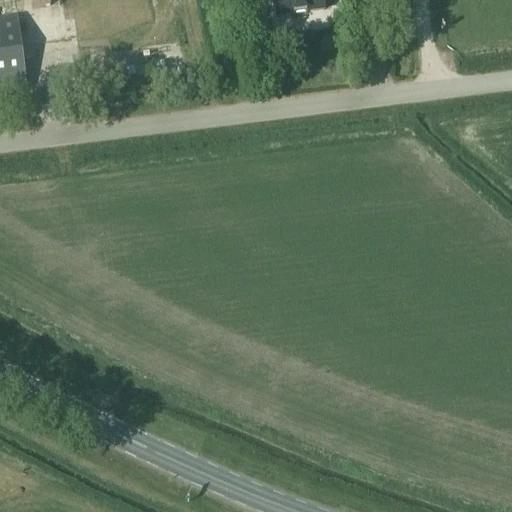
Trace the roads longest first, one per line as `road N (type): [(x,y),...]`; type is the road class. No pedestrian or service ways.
road 1 (unclassified): [(0,144),(511,81)]
road 2 (primary): [(293,511),(0,374)]
